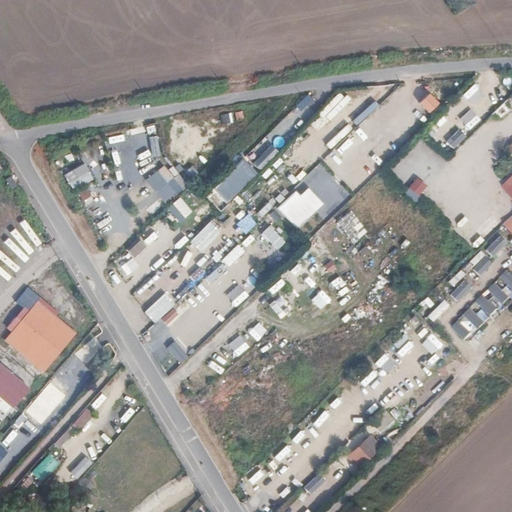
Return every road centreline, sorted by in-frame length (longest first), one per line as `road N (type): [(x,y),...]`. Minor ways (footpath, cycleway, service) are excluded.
road 1 (residential): [(8,141),(407,70),(511,61)]
road 2 (residential): [(8,141),(228,511)]
road 3 (unknown): [(243,511),(423,338)]
road 4 (unknown): [(156,395),(309,257)]
road 5 (unknown): [(136,361),(259,242)]
road 6 (unknown): [(115,326),(237,215)]
road 7 (unknown): [(345,82),(352,106),(257,199)]
road 8 (unknown): [(407,70),(404,111),(335,165)]
road 9 (unknown): [(511,116),(468,166),(466,200),(477,221)]
